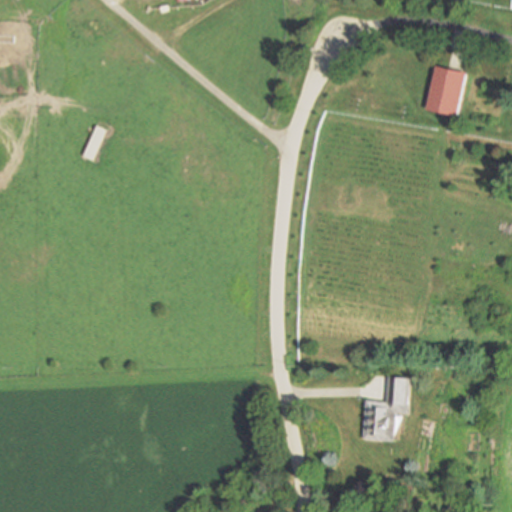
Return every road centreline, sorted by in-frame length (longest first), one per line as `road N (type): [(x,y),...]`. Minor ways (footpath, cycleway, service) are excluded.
road 1 (residential): [(309,511),(280,317),(293,152)]
road 2 (residential): [(293,152),(334,38)]
